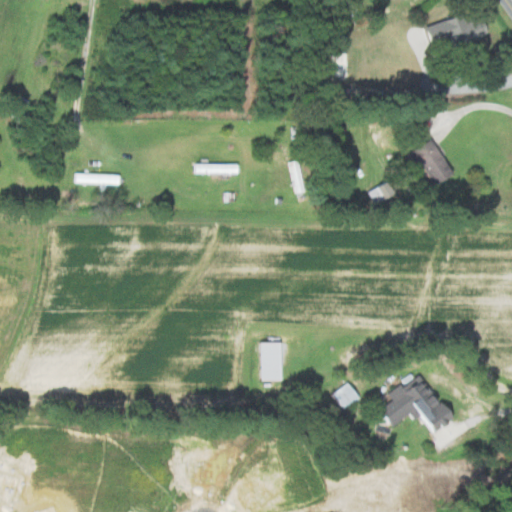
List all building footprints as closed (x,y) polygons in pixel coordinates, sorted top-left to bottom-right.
[(440,28),(447,47),(481,35),(474,15),(440,28)] [(449,173),(426,139),(401,155),(411,171),(417,167),(429,186),(449,173)] [(116,175),(70,174),(70,182),(116,183),(116,175)] [(370,204),(386,194),(379,183),(363,193),(370,204)] [(254,341),(254,380),(274,379),(273,341),(254,341)] [(445,418),(416,375),(398,387),(396,384),(383,393),(388,400),(374,409),(386,426),(409,411),(424,433),(445,418)] [(328,392),(338,410),(355,399),(344,382),(328,392)]
